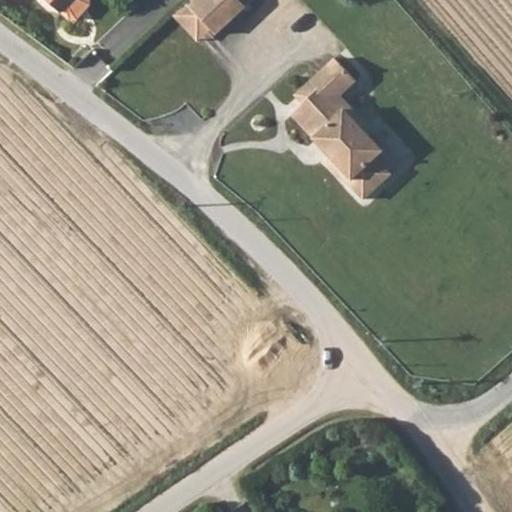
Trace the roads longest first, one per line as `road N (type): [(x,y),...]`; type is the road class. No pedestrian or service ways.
road 1 (unclassified): [(367,372),(206,204),(0,41)]
road 2 (unclassified): [(161,511),(367,372)]
road 3 (unknown): [(62,89),(159,0)]
